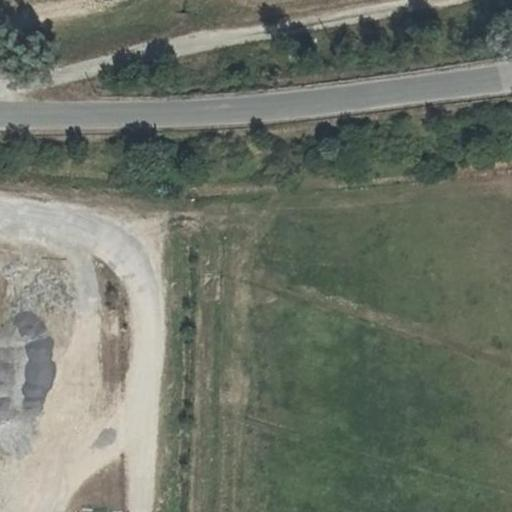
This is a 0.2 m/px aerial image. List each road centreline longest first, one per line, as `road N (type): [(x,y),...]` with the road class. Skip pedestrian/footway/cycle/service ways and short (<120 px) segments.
road 1 (tertiary): [(0,114),(280,107),(511,77)]
road 2 (track): [(0,213),(102,235),(137,267),(151,335),(144,511)]
